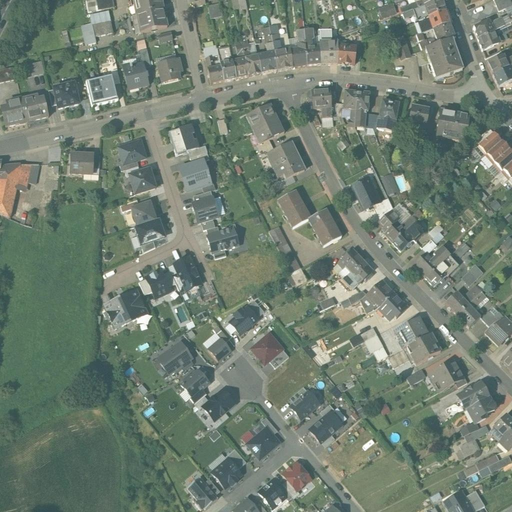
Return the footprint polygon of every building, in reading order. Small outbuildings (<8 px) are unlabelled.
[(112,0),(85,0),(88,13),(114,9),(112,0)] [(160,0),(132,0),(134,7),(136,6),(138,15),(163,10),(160,0)] [(247,0),(234,0),(236,11),(249,9),(247,0)] [(507,0),(494,0),(492,1),(498,13),(511,7),(507,0)] [(204,1),(192,4),(194,9),(205,6),(204,1)] [(419,9),(413,11),(417,23),(420,22),(445,13),(441,1),(424,7),(419,9)] [(384,20),(399,15),(396,4),(381,9),(384,20)] [(219,6),(207,9),(210,21),(222,18),(219,6)] [(138,15),(132,17),(134,28),(139,27),(141,35),(167,29),(163,10),(138,15)] [(83,25),(87,45),(99,43),(96,24),(113,21),(112,11),(92,14),(94,23),(83,25)] [(445,13),(420,22),(423,34),(432,31),(449,25),(445,13)] [(511,17),(501,23),(503,29),(511,24),(511,17)] [(487,23),(472,30),(477,41),(503,29),(501,23),(491,27),(489,27),(487,23)] [(511,24),(503,29),(477,41),(481,53),(499,44),(497,39),(507,34),(506,32),(511,29),(511,24)] [(449,25),(432,31),(435,41),(437,46),(450,42),(455,40),(449,25)] [(170,34),(157,37),(159,44),(172,41),(170,34)] [(280,54),(277,38),(271,39),(274,55),(280,54)] [(271,39),(264,40),(266,52),(269,54),(269,56),(274,55),(271,39)] [(305,49),(304,39),(296,40),(298,50),(305,49)] [(404,41),(394,44),(400,61),(410,57),(404,41)] [(433,41),(432,41),(418,45),(421,52),(427,50),(437,46),(435,41),(433,41)] [(337,42),(329,43),(318,44),(319,48),(320,65),(333,65),(337,65),(337,44),(337,42)] [(437,46),(427,50),(430,57),(427,58),(432,73),(435,71),(438,80),(461,72),(450,42),(437,46)] [(355,49),(345,48),(345,46),(343,43),(342,44),(337,44),(337,65),(353,67),(355,49)] [(248,46),(241,47),(244,61),(250,60),(249,56),(250,56),(248,46)] [(241,47),(235,48),(237,59),(238,59),(239,63),(244,61),(241,47)] [(215,48),(203,51),(205,60),(212,58),(213,58),(217,57),(215,48)] [(320,65),(319,48),(310,48),(305,49),(306,67),(307,67),(320,65)] [(235,81),(228,49),(216,52),(220,67),(223,83),(235,81)] [(298,50),(289,52),(292,69),(306,67),(305,49),(298,50)] [(421,52),(415,54),(417,67),(429,63),(427,59),(427,58),(430,57),(427,50),(421,52)] [(146,51),(140,52),(143,65),(144,69),(150,67),(146,51)] [(280,54),(274,55),(277,73),(292,69),(289,52),(280,54)] [(269,56),(257,59),(261,76),(277,73),(274,55),(269,56)] [(220,67),(214,69),(213,58),(212,58),(205,60),(208,71),(207,71),(210,85),(223,83),(220,67)] [(502,58),(486,65),(492,77),(508,69),(505,65),(502,58)] [(250,60),(244,61),(248,78),(261,76),(257,59),(250,60)] [(178,61),(157,66),(161,84),(179,80),(177,74),(181,73),(178,61)] [(239,63),(232,64),(235,81),(248,78),(244,61),(239,63)] [(28,76),(45,74),(43,62),(27,64),(28,76)] [(143,65),(130,68),(130,64),(128,65),(128,66),(122,68),(128,91),(129,91),(129,88),(138,85),(139,90),(148,87),(144,69),(143,65)] [(14,69),(0,72),(0,84),(16,81),(14,69)] [(508,69),(492,77),(498,90),(511,82),(511,76),(511,74),(508,69)] [(112,77),(99,80),(104,105),(118,102),(112,77)] [(99,80),(85,83),(91,108),(104,105),(99,80)] [(73,86),(53,90),(53,91),(57,106),(58,110),(77,106),(73,86)] [(53,91),(48,92),(51,108),(57,106),(53,91)] [(309,101),(311,101),(312,111),(324,111),(324,113),(321,113),(322,119),(331,119),(330,105),(333,104),(333,99),(329,99),(329,92),(310,94),(309,95),(307,96),(307,98),(308,100),(309,101)] [(356,94),(343,93),(342,106),(342,111),(350,111),(355,112),(356,94)] [(368,95),(356,94),(355,112),(354,125),(365,126),(366,115),(366,113),(367,112),(368,95)] [(44,100),(38,102),(37,98),(21,101),(26,121),(33,120),(34,122),(48,119),(44,100)] [(21,100),(6,103),(7,108),(6,109),(4,110),(3,112),(5,118),(3,119),(5,129),(6,129),(6,128),(18,126),(18,123),(25,121),(26,124),(27,124),(26,121),(21,101),(21,100)] [(398,106),(382,103),(379,117),(376,131),(377,131),(383,132),(384,127),(383,124),(383,120),(395,123),(398,106)] [(270,107),(245,119),(249,127),(252,126),(255,132),(277,121),(270,107)] [(423,111),(411,109),(407,132),(418,134),(419,134),(419,130),(425,131),(428,112),(423,111)] [(467,119),(440,114),(436,139),(445,141),(446,138),(451,139),(450,142),(461,144),(463,135),(465,136),(467,119)] [(373,116),(366,115),(365,126),(364,129),(372,130),(370,127),(373,116)] [(379,117),(373,116),(370,127),(372,130),(373,134),(376,134),(377,131),(376,131),(379,117)] [(255,132),(254,132),(260,144),(258,145),(259,146),(259,147),(269,142),(284,135),(277,121),(255,132)] [(224,122),(217,123),(220,137),(227,135),(224,122)] [(191,127),(168,135),(175,158),(188,153),(198,150),(196,142),(198,142),(195,134),(193,135),(191,127)] [(488,131),(475,143),(479,148),(492,137),(488,131)] [(479,148),(476,150),(484,159),(485,158),(500,175),(501,174),(511,185),(511,155),(510,153),(511,152),(511,147),(510,144),(507,147),(508,149),(507,150),(501,144),(500,145),(494,138),(496,137),(498,139),(501,136),(498,132),(492,137),(479,148)] [(145,159),(140,142),(118,149),(123,166),(137,162),(145,159)] [(269,142),(259,147),(259,146),(256,147),(259,154),(271,148),(269,142)] [(419,143),(407,148),(411,158),(423,153),(419,143)] [(274,153),(268,156),(269,157),(275,170),(298,159),(291,145),(274,153)] [(188,153),(190,160),(207,155),(207,154),(205,148),(198,150),(188,153)] [(271,148),(259,154),(262,160),(269,157),(268,156),(274,153),(271,148)] [(190,160),(192,167),(202,163),(202,164),(209,161),(207,155),(190,160)] [(83,157),(70,156),(69,175),(83,176),(83,173),(90,174),(90,176),(92,176),(92,169),(93,158),(93,157),(83,156),(83,157)] [(298,159),(275,170),(279,179),(283,177),(285,181),(304,172),(298,159)] [(124,172),(138,168),(137,162),(123,166),(119,167),(121,173),(124,172)] [(192,167),(180,171),(187,193),(202,188),(210,186),(202,164),(202,163),(192,167)] [(0,216),(8,219),(20,167),(0,167),(0,216)] [(129,177),(140,174),(138,168),(124,172),(126,178),(129,178),(129,177)] [(155,190),(149,171),(140,174),(129,177),(129,178),(135,196),(155,190)] [(394,174),(384,178),(391,197),(401,193),(394,174)] [(379,204),(368,180),(351,188),(363,212),(367,210),(379,204)] [(283,182),(270,188),(273,194),(286,189),(283,182)] [(210,186),(202,188),(204,195),(210,193),(215,191),(213,185),(210,186)] [(204,195),(193,198),(195,204),(212,199),(210,193),(204,195)] [(295,194),(278,204),(292,231),(308,222),(309,221),(309,220),(308,221),(303,212),(304,211),(295,194)] [(195,204),(192,205),(198,225),(218,219),(212,199),(195,204)] [(392,211),(387,200),(379,204),(367,210),(369,213),(373,211),(379,223),(391,213),(392,211)] [(132,211),(139,208),(136,202),(120,208),(122,214),(132,211)] [(155,222),(149,205),(139,208),(132,211),(137,228),(155,222)] [(411,219),(399,206),(392,211),(391,213),(399,222),(397,224),(401,229),(411,219)] [(309,221),(308,222),(323,249),(340,240),(340,239),(338,239),(334,229),(335,229),(325,213),(309,221)] [(399,222),(391,213),(379,223),(377,224),(378,226),(379,225),(383,229),(382,230),(386,234),(383,237),(392,245),(405,233),(401,229),(397,224),(399,222)] [(35,219),(29,217),(26,226),(31,228),(35,219)] [(137,228),(135,229),(140,247),(153,243),(163,239),(157,221),(155,222),(137,228)] [(213,223),(201,226),(203,232),(206,232),(215,229),(213,223)] [(405,233),(392,245),(400,254),(412,242),(413,243),(422,235),(413,226),(405,233)] [(437,226),(428,235),(433,240),(442,231),(437,226)] [(206,232),(208,238),(219,235),(217,228),(215,229),(206,232)] [(278,228),(268,234),(290,276),(300,270),(278,228)] [(207,238),(212,256),(213,255),(224,252),(238,248),(233,231),(219,235),(208,238),(207,238)] [(431,242),(422,251),(426,255),(427,256),(436,248),(431,242)] [(153,243),(140,247),(143,255),(155,249),(153,243)] [(463,259),(472,250),(466,243),(456,252),(463,259)] [(427,256),(426,255),(412,267),(425,281),(438,268),(449,258),(450,258),(442,249),(433,257),(435,259),(432,261),(427,256)] [(224,252),(213,255),(215,262),(226,258),(224,252)] [(352,252),(349,255),(347,253),(341,258),(343,261),(337,266),(343,272),(339,276),(343,280),(345,279),(350,275),(362,262),(352,252)] [(438,268),(425,281),(433,290),(447,277),(447,278),(458,268),(449,258),(438,268)] [(188,259),(173,266),(177,275),(185,292),(186,294),(201,287),(188,259)] [(362,262),(350,275),(354,280),(352,282),(357,287),(363,282),(365,284),(371,278),(369,276),(372,273),(362,262)] [(474,268),(461,282),(468,290),(482,276),(474,268)] [(300,270),(290,276),(296,287),(306,282),(300,270)] [(160,272),(145,279),(146,281),(151,294),(155,300),(170,293),(168,289),(162,277),(160,272)] [(169,273),(162,277),(168,289),(175,286),(171,278),(169,273)] [(177,275),(171,278),(175,286),(179,294),(185,292),(177,275)] [(146,281),(138,284),(144,297),(151,294),(146,281)] [(394,296),(381,283),(366,297),(375,306),(364,311),(367,317),(377,312),(378,311),(394,296)] [(474,288),(461,300),(468,307),(480,296),(474,288)] [(136,293),(104,308),(106,313),(103,315),(108,324),(111,323),(114,331),(147,316),(136,293)] [(360,295),(348,301),(351,308),(363,302),(360,295)] [(455,295),(444,305),(456,318),(468,307),(461,300),(455,295)] [(407,310),(394,296),(378,311),(389,323),(394,318),(396,320),(407,310)] [(332,301),(322,306),(324,311),(335,306),(332,301)] [(246,310),(256,321),(264,315),(254,303),(246,310)] [(468,307),(456,318),(468,330),(479,320),(468,307)] [(491,309),(479,320),(489,331),(499,323),(502,321),(491,309)] [(235,320),(229,325),(240,337),(257,322),(256,321),(246,310),(242,314),(240,313),(234,318),(235,320)] [(418,322),(394,335),(398,344),(401,343),(405,351),(406,350),(428,338),(418,322)] [(489,331),(484,336),(496,348),(510,334),(511,336),(511,335),(511,327),(508,323),(503,328),(499,323),(489,331)] [(220,341),(224,346),(229,342),(217,328),(213,332),(220,341)] [(373,330),(360,337),(364,344),(377,337),(373,330)] [(383,349),(377,337),(364,344),(370,356),(383,349)] [(428,338),(406,350),(416,367),(440,354),(431,337),(428,338)] [(272,344),(266,338),(250,351),(264,367),(268,363),(282,352),(274,342),(272,344)] [(220,341),(207,352),(218,364),(231,353),(224,346),(220,341)] [(166,354),(166,355),(159,360),(170,376),(191,361),(180,345),(174,349),(173,348),(166,354)] [(511,351),(500,363),(509,371),(511,368),(511,351)] [(282,352),(268,363),(275,371),(288,359),(282,352)] [(403,352),(388,360),(393,370),(409,362),(403,352)] [(453,364),(429,377),(439,395),(454,386),(463,381),(462,380),(460,375),(461,374),(458,369),(456,370),(453,364)] [(422,371),(406,380),(410,388),(426,379),(422,371)] [(197,373),(191,378),(190,377),(183,383),(184,384),(181,387),(191,399),(192,400),(201,392),(208,386),(197,373)] [(463,381),(454,386),(457,391),(468,385),(464,379),(462,380),(463,381)] [(480,386),(458,398),(461,403),(466,412),(488,400),(480,386)] [(289,401),(293,406),(307,394),(303,389),(289,401)] [(201,392),(192,400),(191,399),(190,401),(195,407),(195,406),(204,399),(205,397),(201,392)] [(234,406),(222,392),(208,404),(202,409),(214,423),(224,415),(234,406)] [(319,407),(308,393),(307,394),(293,406),(289,409),(300,423),(319,407)] [(204,399),(195,406),(199,412),(202,409),(208,404),(204,399)] [(488,400),(466,412),(474,426),(485,421),(483,417),(494,412),(488,400)] [(461,403),(445,412),(450,421),(466,412),(461,403)] [(319,415),(323,420),(330,414),(331,415),(334,412),(329,407),(319,415)] [(331,415),(330,414),(323,420),(309,432),(320,446),(321,446),(331,437),(342,428),(331,415)] [(224,415),(214,423),(211,425),(213,428),(215,431),(228,420),(224,415)] [(511,424),(505,418),(492,430),(497,434),(493,438),(499,443),(503,440),(511,430),(511,424)] [(277,434),(265,420),(261,424),(266,430),(273,437),(277,434)] [(471,427),(460,432),(464,439),(474,433),(471,427)] [(474,433),(464,439),(467,445),(487,435),(483,429),(474,433)] [(266,430),(254,440),(255,441),(247,448),(259,462),(279,445),(273,437),(266,430)] [(511,430),(503,440),(499,443),(508,453),(511,449),(511,430)] [(334,442),(331,437),(321,446),(324,450),(334,442)] [(474,445),(461,452),(465,459),(477,453),(474,445)] [(227,461),(237,473),(246,465),(234,451),(225,459),(227,462),(227,461)] [(495,457),(475,467),(478,473),(498,463),(495,457)] [(498,463),(478,473),(481,480),(511,465),(508,458),(498,463)] [(227,462),(211,475),(225,491),(230,486),(231,488),(237,483),(235,482),(241,477),(237,473),(227,461),(227,462)] [(296,465),(282,477),(287,483),(296,493),(297,493),(310,482),(296,465)] [(199,480),(187,490),(197,503),(194,506),(199,511),(201,511),(203,510),(205,511),(217,501),(215,498),(204,485),(199,480)] [(219,494),(209,481),(204,485),(215,498),(219,494)] [(271,483),(258,494),(272,511),(285,500),(276,490),(271,483)] [(299,496),(297,493),(296,493),(287,483),(282,487),(292,499),(293,501),(299,496)] [(282,487),(280,486),(276,490),(285,500),(288,503),(292,499),(282,487)] [(478,511),(484,509),(475,493),(464,500),(471,511),(478,511)] [(461,495),(444,505),(447,511),(471,511),(464,500),(461,495)] [(247,501),(233,511),(256,511),(254,508),(247,501)]
